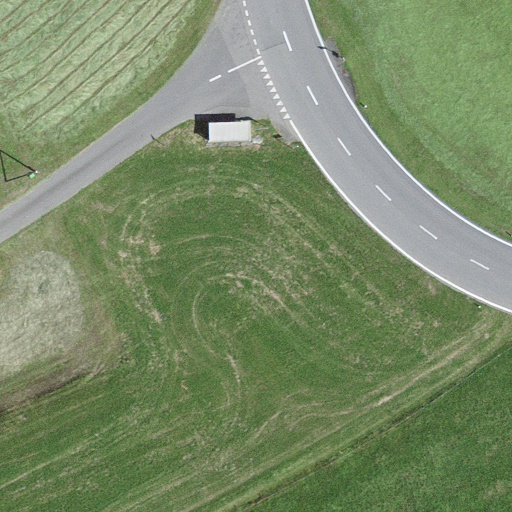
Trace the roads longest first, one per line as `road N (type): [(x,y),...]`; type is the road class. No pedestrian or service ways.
road 1 (unclassified): [(288,48),(188,94),(0,232)]
road 2 (tertiary): [(288,48),(357,166),(454,250),(511,278)]
